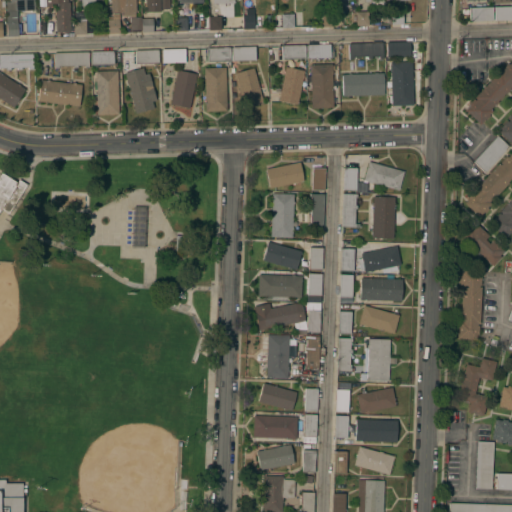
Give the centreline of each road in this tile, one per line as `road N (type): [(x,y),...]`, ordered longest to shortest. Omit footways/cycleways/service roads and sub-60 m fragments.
road 1 (residential): [(440,0),(422,511)]
road 2 (residential): [(436,133),(52,146),(0,136)]
road 3 (residential): [(233,141),(220,511)]
